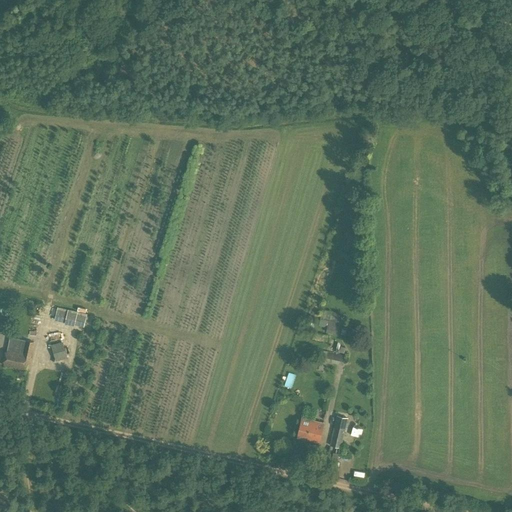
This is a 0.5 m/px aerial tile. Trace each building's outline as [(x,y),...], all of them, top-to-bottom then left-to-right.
[(83,327),(86,316),(57,309),(54,320),(82,327),(83,327)] [(336,334),(339,323),(328,321),(326,332),(336,334)] [(28,371),(34,342),(10,337),(4,365),(28,371)] [(56,361),(67,358),(63,341),(51,344),(56,361)] [(343,365),(345,355),(326,352),(324,362),(343,365)] [(341,448),(348,418),(336,416),(330,445),(341,448)] [(319,442),(324,423),(302,418),(298,437),(319,442)]
